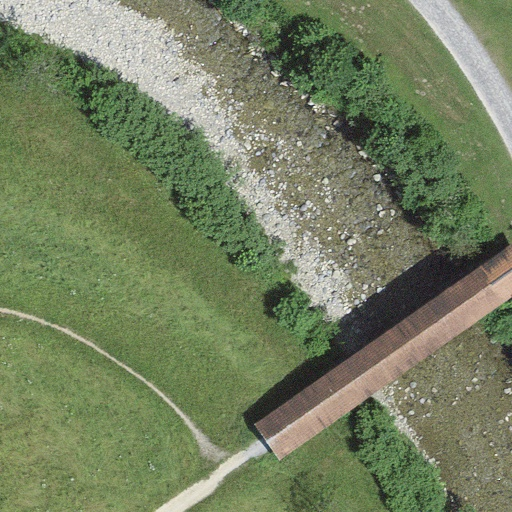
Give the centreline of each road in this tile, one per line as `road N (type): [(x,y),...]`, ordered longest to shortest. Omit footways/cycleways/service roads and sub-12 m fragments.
road 1 (track): [(511,268),(166,511)]
road 2 (track): [(511,137),(473,55),(423,0)]
